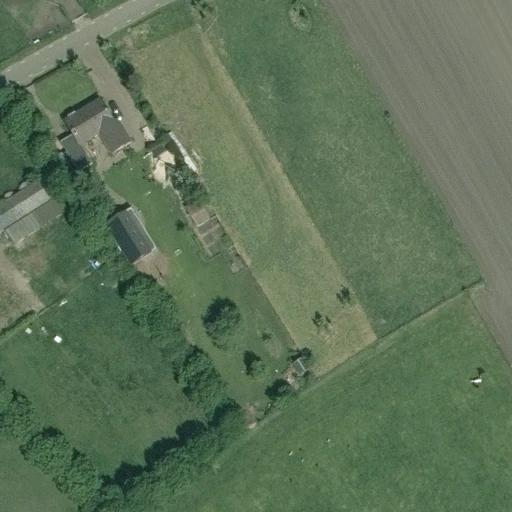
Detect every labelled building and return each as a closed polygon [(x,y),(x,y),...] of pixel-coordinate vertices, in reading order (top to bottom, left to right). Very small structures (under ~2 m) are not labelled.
[(93,167),(81,146),(99,135),(111,155),(131,143),(117,121),(113,124),(99,101),(64,123),(72,136),(59,145),(79,176),(93,167)] [(0,233),(58,197),(45,178),(0,206),(0,233)] [(210,221),(199,201),(185,209),(196,229),(210,221)] [(136,216),(144,232),(159,224),(151,208),(136,216)] [(126,214),(105,226),(130,266),(151,254),(126,214)] [(0,259),(0,295),(17,284),(0,259)] [(301,352),(308,367),(318,363),(311,348),(301,352)] [(293,365),(301,377),(309,371),(302,359),(293,365)]
